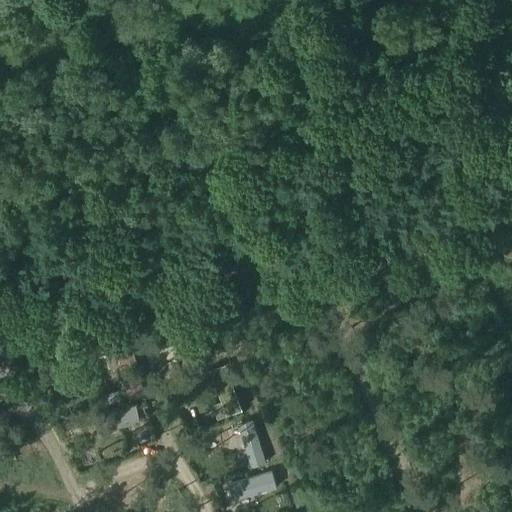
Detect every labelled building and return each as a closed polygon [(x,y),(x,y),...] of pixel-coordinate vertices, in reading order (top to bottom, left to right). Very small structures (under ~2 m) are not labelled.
[(132,347),(117,351),(129,397),(130,397),(144,393),(132,347)] [(224,365),(209,370),(220,402),(212,405),(217,418),(241,409),(224,365)] [(135,403),(91,413),(95,430),(139,420),(135,403)] [(251,421),(237,425),(251,467),(265,462),(251,421)] [(271,471),(229,483),(233,499),(276,487),(271,471)] [(169,488),(123,487),(123,501),(169,502),(169,488)]
